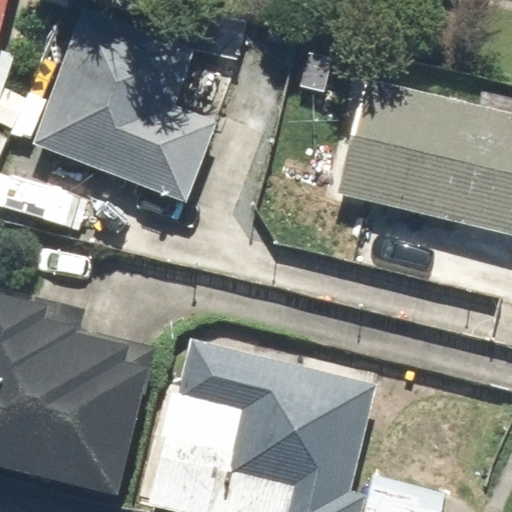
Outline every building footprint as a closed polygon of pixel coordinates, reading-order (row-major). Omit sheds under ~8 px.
[(0,0),(0,49),(10,52),(22,0),(0,0)] [(96,7),(44,142),(196,201),(227,123),(183,107),(206,49),(96,7)] [(511,110),(375,79),(348,193),(511,231),(511,110)] [(0,287),(0,461),(134,493),(168,348),(88,329),(93,309),(0,287)] [(389,383),(198,337),(157,506),(181,511),(369,511),(374,493),(363,490),(389,383)] [(450,511),(455,492),(382,475),(372,511),(450,511)]
